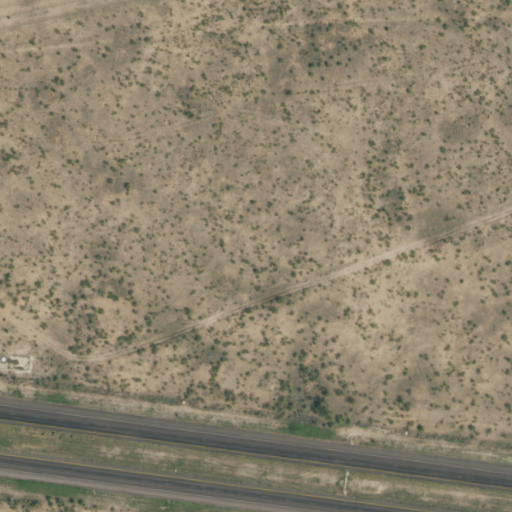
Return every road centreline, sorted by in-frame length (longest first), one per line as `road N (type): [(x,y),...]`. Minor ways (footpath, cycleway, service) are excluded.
road 1 (primary): [(511,483),(0,413)]
road 2 (primary): [(0,462),(369,511)]
